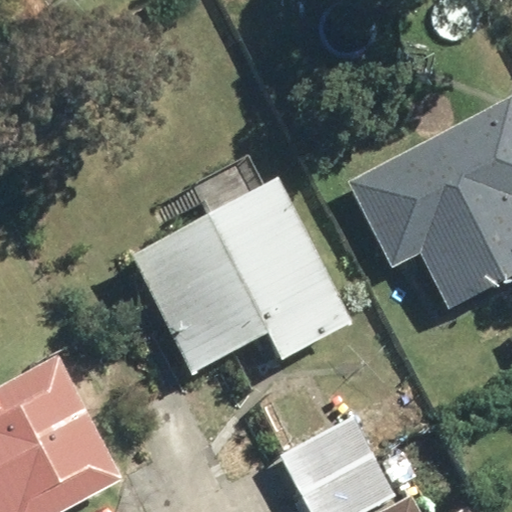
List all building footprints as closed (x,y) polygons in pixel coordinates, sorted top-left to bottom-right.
[(511,163),(486,115),(327,199),(373,284),(401,270),(431,326),(511,282),(511,245),(497,218),(511,210),(511,163)] [(248,199),(108,273),(171,391),(238,355),(252,383),(326,343),(248,199)] [(511,338),(503,344),(511,361),(511,338)] [(0,511),(73,511),(103,495),(32,373),(0,391),(0,511)] [(341,432),(262,470),(283,511),(378,511),(380,511),(341,432)]
